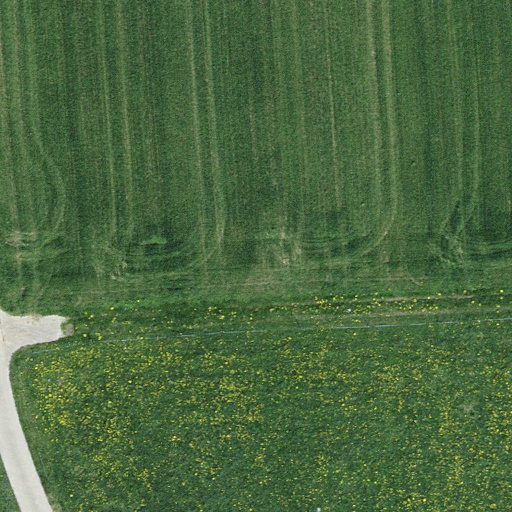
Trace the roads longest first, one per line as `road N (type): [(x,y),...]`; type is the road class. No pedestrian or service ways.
road 1 (track): [(511,307),(65,328)]
road 2 (unclassified): [(0,375),(37,511)]
